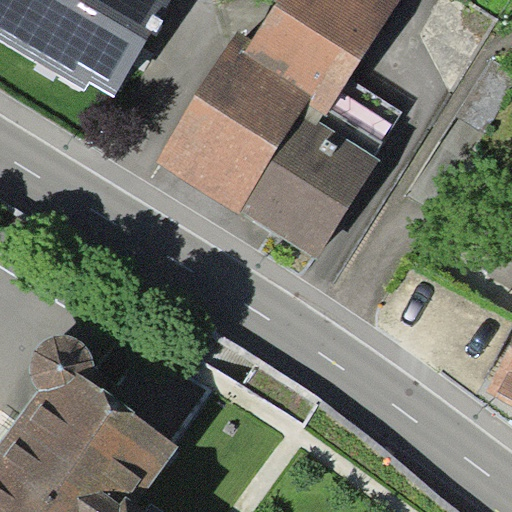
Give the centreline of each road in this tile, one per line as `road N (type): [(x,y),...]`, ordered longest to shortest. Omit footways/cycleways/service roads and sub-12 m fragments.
road 1 (primary): [(506,511),(0,161)]
road 2 (unknown): [(288,359),(501,84)]
road 3 (unknown): [(96,224),(211,0)]
